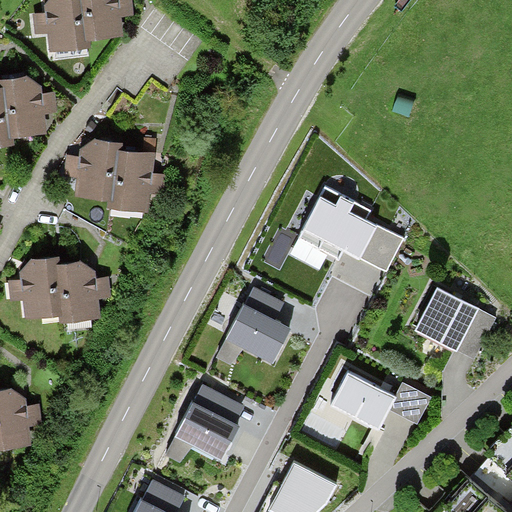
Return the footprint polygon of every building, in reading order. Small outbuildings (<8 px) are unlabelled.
[(51,49),(85,47),(84,37),(80,0),(48,0),(48,1),(45,6),(45,13),(32,14),(34,36),(50,35),(51,49)] [(80,0),(84,37),(117,35),(116,15),(128,14),(126,0),(80,0)] [(0,76),(0,80),(6,130),(40,129),(39,112),(50,112),(49,92),(40,93),(39,81),(36,77),(27,69),(0,71),(0,76)] [(76,193),(111,196),(119,143),(120,135),(95,132),(86,142),(81,148),(81,155),(65,152),(61,175),(77,177),(76,193)] [(144,147),(119,143),(111,196),(110,202),(146,207),(148,193),(161,195),(164,175),(150,172),(152,164),(149,158),(144,147)] [(406,237),(319,195),(303,227),(348,249),(334,276),(370,294),(383,268),(390,271),(406,237)] [(27,317),(61,313),(57,260),(56,249),(33,252),(24,267),(21,273),(22,280),(8,286),(10,302),(26,301),(27,317)] [(88,258),(57,260),(61,313),(61,319),(96,316),(95,297),(107,297),(106,278),(94,278),(91,269),(88,258)] [(456,299),(432,287),(412,328),(455,350),(476,309),(456,299)] [(283,321),(245,303),(220,356),(235,364),(243,348),(275,363),(293,325),(283,321)] [(390,397),(345,373),(327,405),(373,429),(384,409),(390,397)] [(390,412),(416,428),(437,396),(411,380),(390,412)] [(10,382),(0,383),(0,444),(26,442),(26,428),(38,428),(37,409),(24,409),(24,395),(21,393),(10,382)] [(230,418),(195,400),(179,431),(219,452),(236,421),(230,418)] [(511,421),(483,448),(511,478),(511,421)] [(345,485),(296,460),(275,500),(279,502),(299,511),(313,511),(323,506),(345,485)] [(154,476),(133,511),(176,511),(187,494),(154,476)] [(468,476),(436,511),(509,511),(496,500),(481,488),(468,476)]
